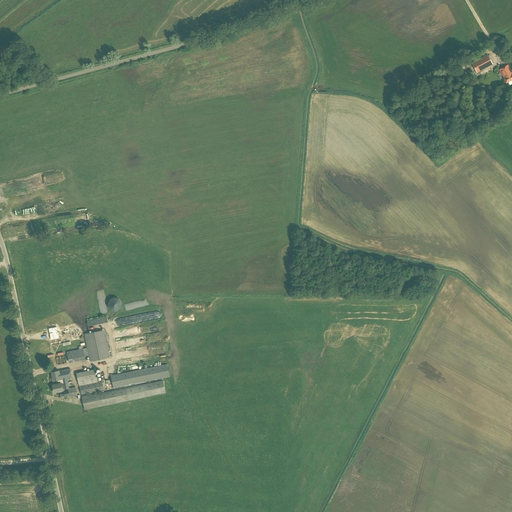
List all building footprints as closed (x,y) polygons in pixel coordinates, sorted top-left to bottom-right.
[(487,54),(472,63),(477,73),(493,64),(487,54)] [(506,83),(511,79),(511,72),(508,65),(500,70),(504,78),(503,78),(506,83)] [(148,312),(140,313),(140,317),(146,316),(147,320),(151,319),(150,310),(148,311),(148,312)] [(56,327),(48,328),(51,345),(59,344),(56,327)] [(90,361),(110,357),(105,330),(85,334),(90,361)] [(140,356),(161,351),(160,345),(142,349),(142,347),(138,348),(140,356)] [(89,357),(87,348),(83,349),(83,348),(67,352),(69,363),(85,359),(87,359),(87,358),(89,357)] [(58,365),(67,363),(65,356),(56,358),(58,365)] [(113,388),(162,378),(170,376),(167,365),(111,376),(113,388)] [(51,372),(53,381),(58,380),(59,384),(62,383),(62,384),(63,383),(65,390),(69,389),(67,379),(72,378),(70,369),(51,372)] [(79,386),(98,382),(95,370),(77,374),(79,386)] [(85,410),(128,401),(166,393),(163,381),(82,398),(85,410)] [(81,394),(104,390),(102,382),(80,387),(81,394)] [(63,391),(62,384),(62,383),(59,384),(52,385),(54,393),(63,391)]
